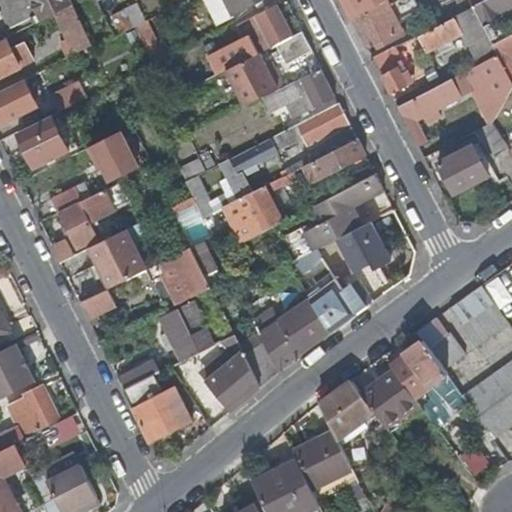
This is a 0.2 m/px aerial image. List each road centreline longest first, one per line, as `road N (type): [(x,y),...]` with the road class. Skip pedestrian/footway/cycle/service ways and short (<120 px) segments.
road 1 (residential): [(152,506),(454,276)]
road 2 (residential): [(0,194),(152,506)]
road 3 (residential): [(454,276),(312,0)]
